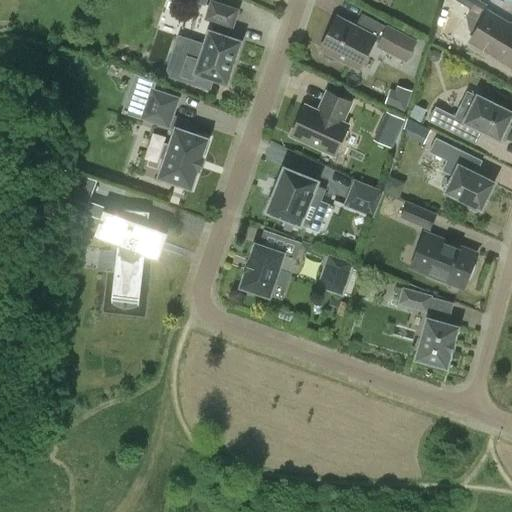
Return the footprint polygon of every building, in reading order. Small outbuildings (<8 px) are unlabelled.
[(464,0),(483,11),(488,0),(464,0)] [(210,91),(214,79),(227,84),(241,42),(227,38),(231,28),(232,28),(238,11),(211,2),(206,19),(219,24),(216,34),(209,31),(205,45),(183,38),(170,77),(210,91)] [(511,27),(487,13),(470,41),(511,66),(511,27)] [(359,69),(375,38),(337,18),(321,49),(325,51),(324,53),(325,56),(333,61),(336,60),(337,57),(359,69)] [(416,42),(388,27),(378,47),(406,61),(416,42)] [(387,102),(406,109),(413,90),(394,83),(387,102)] [(153,89),(146,108),(163,114),(160,123),(175,129),(169,146),(164,144),(159,158),(164,160),(159,175),(158,175),(158,177),(160,178),(160,177),(192,189),(192,187),(197,171),(198,172),(199,167),(202,158),(202,159),(208,141),(209,139),(207,138),(206,139),(184,131),(187,121),(173,116),(179,99),(153,89)] [(305,106),(292,136),(335,155),(348,126),(342,123),(351,103),(327,92),(322,105),(323,106),(320,113),(305,106)] [(482,94),(481,97),(477,96),(470,110),(461,105),(455,117),(436,107),(429,121),(454,134),(460,121),(500,140),(501,137),(505,139),(511,127),(508,125),(511,116),(511,113),(493,103),(495,100),(482,94)] [(373,140),(393,148),(405,120),(385,111),(373,140)] [(445,192),(466,202),(464,206),(476,212),(478,208),(481,210),(495,183),(455,164),(461,151),(436,138),(429,152),(447,161),(442,171),(453,177),(445,192)] [(277,182),(271,197),(272,197),(267,212),(300,226),(311,199),(321,202),(326,190),(316,186),(318,182),(284,168),(278,183),(277,182)] [(343,205),(373,217),(384,191),(354,178),(343,205)] [(401,217),(430,230),(438,212),(408,200),(401,217)] [(140,299),(145,255),(152,258),(162,231),(148,226),(149,212),(122,209),(121,216),(104,210),(94,237),(118,245),(112,296),(140,299)] [(473,264),(476,255),(425,234),(412,267),(430,274),(429,276),(444,283),(445,280),(463,287),(467,279),(469,280),(472,276),(473,273),(475,269),(475,265),(473,264)] [(250,260),(246,272),(241,286),(240,288),(242,288),(247,289),(250,295),(258,298),(263,295),(268,297),(270,297),(270,296),(270,295),(283,299),(297,260),(284,255),(285,254),(283,253),(283,254),(257,245),(257,244),(255,244),(255,245),(255,246),(250,260)] [(352,264),(329,257),(324,274),(346,281),(352,264)] [(425,311),(427,312),(428,310),(427,310),(431,298),(432,297),(430,296),(405,289),(404,288),(403,290),(404,290),(400,302),(399,303),(401,304),(401,303),(425,311)] [(427,318),(427,320),(424,332),(423,332),(423,334),(420,344),(419,346),(420,346),(416,358),(415,360),(417,360),(446,368),(445,368),(447,369),(448,367),(447,367),(451,354),(451,355),(451,353),(454,343),(455,341),(454,341),(458,329),(459,327),(457,326),(457,327),(442,323),(444,315),(432,311),(430,319),(429,319),(427,318)]
